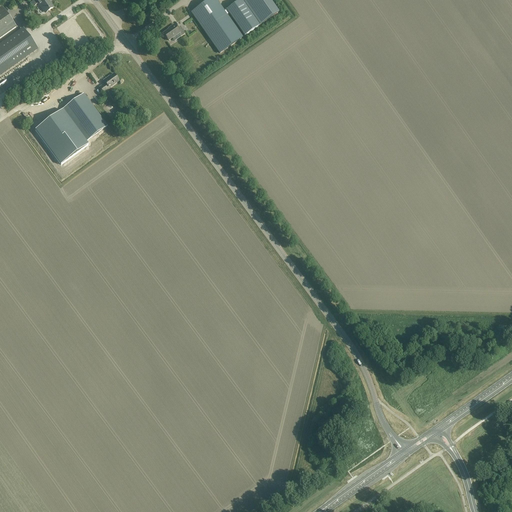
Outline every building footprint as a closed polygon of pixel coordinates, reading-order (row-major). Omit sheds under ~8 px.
[(34,0),(30,3),(32,7),(38,3),(44,12),(48,10),(49,11),(54,8),(50,3),(49,3),(47,0),(34,0)] [(225,16),(227,14),(244,35),(258,24),(239,0),(237,0),(224,10),(222,12),(212,0),(207,0),(191,12),(220,53),(241,37),(225,16)] [(276,11),(268,0),(240,0),(259,24),(276,11)] [(2,8),(0,8),(0,38),(16,27),(2,8)] [(181,37),(185,34),(180,26),(180,27),(180,28),(178,29),(174,25),(170,27),(171,28),(163,33),(170,43),(171,43),(169,40),(178,34),(181,37)] [(23,29),(0,45),(0,75),(37,49),(23,29)] [(119,81),(114,74),(108,78),(108,77),(103,81),(105,83),(99,87),(103,93),(110,89),(109,88),(119,81)] [(55,122),(52,118),(37,129),(56,155),(71,144),(71,143),(75,149),(87,141),(106,126),(83,95),(64,109),(67,113),(55,122)] [(38,145),(41,143),(35,135),(32,137),(38,145)]
